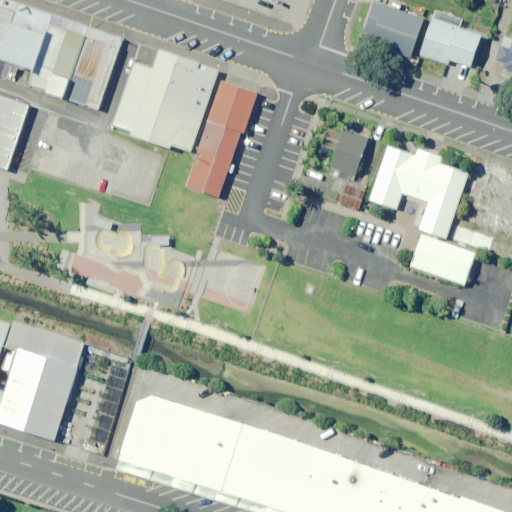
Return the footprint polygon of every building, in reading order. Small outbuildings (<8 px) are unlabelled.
[(0,0),(0,54),(1,52),(18,0),(0,0)] [(53,12),(20,0),(18,0),(1,52),(35,64),(53,12)] [(423,19),(403,13),(389,8),(372,2),(362,31),(372,34),(369,42),(410,58),(423,19)] [(461,19),(434,10),(419,55),(448,65),(450,60),(471,67),(482,35),(458,27),(461,19)] [(87,24),(53,12),(35,64),(29,82),(64,93),(87,24)] [(122,35),(87,24),(64,93),(98,106),(122,35)] [(504,64),(503,68),(511,70),(511,39),(503,37),(496,61),(504,64)] [(153,64),(135,58),(113,121),(192,148),(216,75),(219,67),(159,47),(153,64)] [(257,91),(223,79),(188,186),(219,196),(241,128),(245,129),(257,91)] [(29,102),(0,91),(0,163),(8,166),(29,102)] [(342,133),(328,128),(321,146),(335,150),(329,168),(355,177),(369,137),(344,128),(342,133)] [(446,238),(451,224),(469,173),(441,164),(443,157),(419,149),(416,156),(387,146),(369,200),(397,210),(402,193),(428,202),(419,230),(423,231),(446,239),(446,238)] [(511,175),(475,163),(467,189),(487,196),(484,207),(477,205),(474,213),(511,225),(511,175)] [(364,191),(346,184),(339,202),(357,209),(364,191)] [(470,246),(475,232),(454,225),(449,239),(470,246)] [(475,232),(470,246),(489,252),(493,238),(475,232)] [(445,242),(421,235),(410,267),(464,285),(475,253),(445,242)] [(0,421),(55,438),(83,342),(14,319),(6,343),(3,342),(10,321),(0,317),(0,421)] [(157,394),(138,397),(120,457),(271,505),(292,511),(506,511),(284,434),(157,394)]
